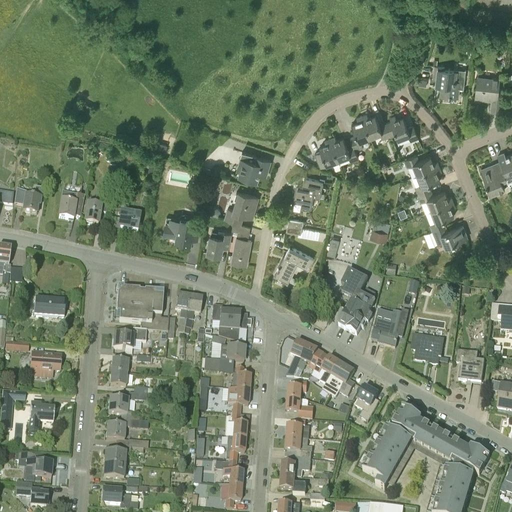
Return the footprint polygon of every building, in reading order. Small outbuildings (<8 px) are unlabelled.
[(453,69),(453,71),(444,69),(444,67),(435,66),(434,76),(437,76),(436,86),(441,86),(440,96),(458,98),(459,88),(464,89),(466,70),(453,69)] [(490,112),(501,113),(504,89),(498,89),(500,79),(491,78),(491,80),(484,79),(484,80),(477,79),(475,99),(491,101),(490,112)] [(89,114),(93,107),(81,102),(77,108),(89,114)] [(383,140),(391,137),(385,124),(380,126),(375,115),(369,118),(367,113),(362,116),(370,138),(380,134),(383,140)] [(411,142),(419,139),(413,126),(407,128),(403,117),(396,119),(395,115),(389,117),(391,121),(385,124),(391,137),(396,135),(398,140),(408,136),(411,142)] [(355,151),(363,148),(361,141),(370,138),(362,116),(356,118),(358,122),(351,124),(356,136),(350,138),(353,147),(355,151)] [(335,136),(330,138),(338,160),(348,157),(351,163),(359,160),(355,151),(353,147),(348,149),(343,138),(337,140),(335,136)] [(338,160),(330,138),(324,140),(326,145),(319,147),(321,152),(315,154),(321,167),(338,160)] [(167,147),(160,145),(158,155),(163,156),(164,153),(165,154),(167,147)] [(239,177),(257,182),(261,167),(268,169),(271,160),(255,156),(242,152),(240,157),(244,159),(239,177)] [(500,161),(508,181),(511,179),(511,154),(506,157),(504,153),(498,155),(500,161)] [(419,161),(417,155),(404,160),(407,168),(413,166),(417,175),(439,167),(437,161),(433,163),(430,156),(419,161)] [(508,181),(500,161),(499,161),(499,162),(489,166),(490,169),(482,173),(487,184),(486,184),(490,195),(505,189),(503,184),(508,181)] [(415,188),(418,196),(431,190),(429,184),(440,180),(437,174),(441,172),(439,167),(417,175),(421,185),(415,188)] [(323,181),(304,177),(302,190),(297,189),(294,202),(301,204),(300,206),(311,208),(313,197),(320,198),(323,181)] [(22,214),(36,216),(37,207),(39,208),(42,190),(35,189),(34,199),(25,198),(26,196),(17,194),(15,207),(23,208),(22,214)] [(431,190),(418,196),(421,204),(427,201),(431,211),(453,202),(451,197),(447,198),(444,192),(433,196),(431,190)] [(0,204),(12,206),(13,195),(0,192),(0,204)] [(241,224),(243,215),(252,218),(258,198),(239,192),(234,209),(228,208),(224,219),(233,221),(241,224)] [(62,194),(61,202),(58,219),(65,220),(65,221),(73,222),(73,218),(79,219),(83,198),(62,194)] [(84,224),(98,226),(100,213),(106,214),(108,198),(96,196),(94,208),(87,207),(84,224)] [(425,214),(429,223),(432,231),(445,226),(443,220),(454,216),(451,209),(455,207),(453,202),(431,211),(425,214)] [(120,230),(137,233),(140,217),(120,213),(119,220),(114,219),(111,233),(119,234),(120,230)] [(287,225),(302,228),(303,221),(288,218),(287,225)] [(248,240),(249,233),(251,227),(241,224),(233,221),(232,230),(238,231),(232,262),(246,265),(248,257),(244,256),(246,247),(250,248),(251,240),(248,240)] [(165,224),(163,234),(177,237),(176,241),(190,244),(191,239),(197,240),(200,226),(187,223),(186,228),(165,224)] [(286,232),(301,235),(302,228),(287,225),(286,232)] [(445,247),(468,238),(463,225),(447,232),(445,226),(432,231),(437,244),(444,242),(445,247)] [(388,232),(372,229),(369,238),(386,242),(388,232)] [(210,236),(207,252),(221,255),(223,245),(228,246),(231,234),(225,232),(224,238),(210,236)] [(288,284),(298,263),(308,268),(313,258),(290,246),(284,256),(286,257),(284,262),(282,261),(279,267),(278,267),(277,269),(278,269),(275,276),(274,275),(274,276),(283,280),(287,282),(287,284),(288,284)] [(337,249),(329,247),(327,255),(335,257),(337,249)] [(10,250),(0,248),(0,275),(2,276),(3,273),(7,273),(10,250)] [(10,269),(9,283),(22,284),(23,270),(10,269)] [(372,316),(369,314),(375,302),(361,295),(368,281),(349,272),(342,286),(346,288),(343,294),(353,299),(351,301),(338,327),(351,334),(352,335),(354,336),(355,335),(357,336),(364,322),(368,324),(372,316)] [(417,295),(420,284),(412,282),(409,293),(417,295)] [(140,331),(146,332),(167,334),(167,333),(169,320),(169,319),(168,319),(168,321),(161,320),(162,297),(154,296),(154,292),(151,292),(144,291),(144,293),(139,293),(139,291),(122,290),(118,294),(117,294),(116,314),(119,314),(118,323),(140,325),(140,331)] [(188,298),(176,297),(174,311),(180,312),(179,320),(177,334),(187,335),(188,329),(186,329),(187,313),(188,298)] [(186,329),(188,329),(191,330),(193,314),(200,315),(202,300),(188,298),(187,313),(186,329)] [(42,301),(35,301),(33,317),(64,320),(64,311),(63,311),(64,303),(58,302),(58,305),(53,304),(42,303),(42,301)] [(498,323),(498,318),(499,308),(492,307),(493,303),(492,303),(492,308),(491,323),(498,323)] [(218,338),(228,341),(230,313),(222,312),(222,308),(213,307),(211,323),(219,323),(218,338)] [(511,308),(499,308),(498,318),(498,323),(501,324),(500,332),(509,333),(509,335),(511,335),(511,308)] [(239,331),(246,331),(247,316),(240,315),(240,314),(230,313),(228,341),(234,342),(238,343),(239,331)] [(381,329),(377,345),(395,349),(399,334),(398,334),(403,315),(394,313),(389,331),(381,329)] [(145,344),(146,332),(140,331),(132,331),(133,331),(132,337),(114,335),(113,350),(132,351),(132,343),(145,344)] [(418,337),(414,337),(412,351),(416,352),(415,361),(425,362),(425,361),(430,362),(429,365),(438,366),(439,359),(441,360),(441,357),(443,340),(442,340),(442,336),(435,335),(434,339),(418,336),(418,337)] [(226,342),(213,338),(211,344),(220,347),(219,361),(226,361),(244,363),(245,349),(224,347),(226,342)] [(295,358),(287,377),(293,378),(297,369),(307,347),(297,342),(291,356),(295,358)] [(25,353),(25,347),(5,345),(5,352),(25,353)] [(307,347),(297,369),(303,372),(307,363),(311,365),(310,369),(314,371),(321,359),(316,356),(318,351),(307,347)] [(456,365),(461,365),(458,381),(467,382),(467,381),(471,381),(471,382),(481,384),(484,362),(477,361),(478,355),(458,352),(456,365)] [(31,355),(29,377),(50,379),(51,372),(59,373),(60,358),(31,355)] [(320,382),(326,385),(339,364),(329,358),(324,355),(323,356),(321,359),(314,371),(320,374),(321,371),(325,374),(320,382)] [(111,374),(126,375),(127,375),(128,362),(112,361),(111,368),(112,368),(111,374)] [(219,362),(204,361),(204,373),(219,374),(219,362)] [(347,398),(348,398),(355,385),(349,382),(354,373),(339,364),(326,385),(322,391),(333,399),(337,392),(347,398)] [(243,377),(243,369),(236,369),(235,375),(232,375),(231,391),(236,391),(249,392),(250,377),(243,377)] [(110,381),(110,387),(125,389),(126,375),(111,374),(111,381),(110,381)] [(287,400),(300,401),(301,393),(306,393),(306,385),(301,384),(301,388),(288,387),(287,400)] [(511,385),(501,384),(497,409),(506,411),(506,410),(510,410),(511,410),(511,385)] [(378,396),(365,388),(357,402),(358,402),(355,407),(363,411),(359,418),(368,424),(379,403),(375,401),(378,396)] [(248,407),(249,392),(236,391),(235,402),(233,402),(233,406),(232,415),(239,415),(240,407),(248,407)] [(2,393),(1,401),(20,403),(21,395),(2,393)] [(127,414),(128,401),(128,400),(109,399),(108,415),(119,416),(119,421),(139,422),(139,418),(130,417),(130,414),(127,414)] [(309,410),(304,410),(300,409),(300,401),(287,400),(286,413),(299,414),(299,418),(304,419),(304,417),(308,417),(309,410)] [(331,402),(328,409),(338,413),(338,412),(345,415),(347,410),(341,407),(341,406),(331,402)] [(38,423),(53,424),(54,411),(40,410),(40,407),(30,406),(29,418),(23,417),(22,426),(29,426),(28,435),(37,436),(38,423)] [(421,420),(402,409),(392,428),(479,477),(489,459),(470,448),(469,451),(419,423),(421,420)] [(245,440),(246,425),(239,424),(239,415),(232,415),(231,424),(234,424),(233,439),(245,440)] [(107,425),(106,441),(124,442),(125,429),(147,431),(148,423),(139,422),(119,421),(118,426),(107,425)] [(287,427),(286,439),(301,441),(308,441),(309,430),(309,428),(305,428),(305,423),(297,423),(296,427),(287,427)] [(405,440),(387,429),(362,472),(377,481),(374,486),(384,491),(387,486),(381,483),(405,440)] [(236,454),(244,455),(245,440),(233,439),(231,454),(229,454),(228,464),(236,464),(236,454)] [(301,441),(286,439),(285,452),(296,453),(296,460),(311,461),(311,454),(300,453),(301,441)] [(148,443),(132,442),(131,449),(143,450),(148,450),(148,443)] [(333,461),(336,462),(338,453),(335,452),(334,454),(326,453),(325,460),(333,461)] [(125,454),(105,453),(104,466),(124,467),(125,454)] [(31,478),(51,479),(52,464),(34,462),(35,456),(19,455),(18,462),(26,462),(26,469),(32,469),(31,478)] [(203,469),(213,470),(213,460),(203,460),(203,469)] [(311,461),(296,460),(295,467),(282,465),(281,478),(294,479),(295,478),(301,479),(302,472),(310,472),(311,461)] [(241,488),(242,473),(235,472),(236,464),(228,464),(215,463),(215,471),(223,472),(223,479),(229,479),(229,486),(221,486),(241,488)] [(103,478),(103,479),(123,480),(124,467),(104,466),(103,478)] [(462,511),(473,478),(452,471),(439,511),(462,511)] [(507,493),(511,494),(511,472),(509,480),(505,479),(503,486),(500,493),(506,495),(507,493)] [(294,485),(294,479),(281,478),(280,491),(293,492),(292,496),(305,496),(306,486),(294,485)] [(30,506),(47,507),(48,507),(49,499),(47,499),(48,494),(39,494),(39,492),(31,491),(31,485),(16,484),(15,496),(30,498),(30,506)] [(240,503),(241,488),(221,486),(219,501),(225,501),(225,510),(232,510),(233,502),(240,503)] [(102,498),(102,505),(119,506),(119,510),(137,511),(137,505),(130,504),(131,497),(121,496),(121,492),(102,490),(102,498)]
